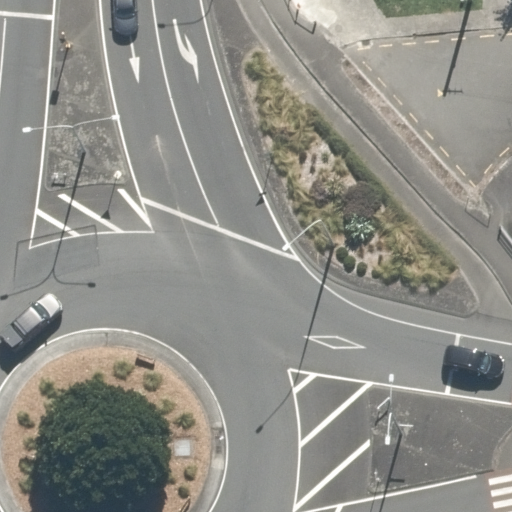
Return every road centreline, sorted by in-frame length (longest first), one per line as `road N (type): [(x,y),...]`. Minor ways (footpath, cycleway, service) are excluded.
road 1 (secondary): [(160,0),(175,91),(214,226),(204,309)]
road 2 (secondary): [(233,331),(511,376)]
road 3 (secondary): [(0,312),(90,277),(131,279),(204,309)]
road 4 (secondary): [(233,331),(275,414),(277,487),(267,511)]
